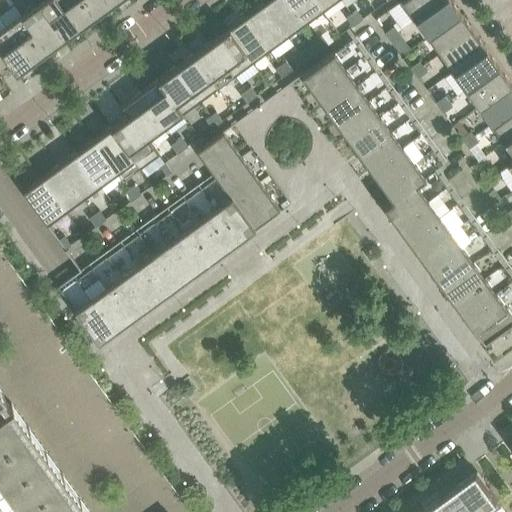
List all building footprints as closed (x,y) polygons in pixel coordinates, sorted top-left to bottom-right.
[(77,27),(56,0),(39,0),(35,4),(61,39),(77,27)] [(92,16),(80,0),(56,0),(77,27),(92,16)] [(108,5),(104,0),(80,0),(92,16),(108,5)] [(303,21),(287,0),(264,0),(262,2),(286,34),(303,21)] [(321,9),(314,0),(287,0),(303,21),(321,9)] [(332,0),(314,0),(321,9),(332,0)] [(399,0),(414,19),(440,0),(399,0)] [(427,37),(459,13),(449,0),(440,0),(414,19),(427,37)] [(286,34),(262,2),(244,15),(268,47),(286,34)] [(61,39),(35,4),(19,15),(45,50),(61,39)] [(362,18),(355,8),(350,12),(357,22),(362,18)] [(357,22),(350,12),(344,16),(352,26),(357,22)] [(440,54),(472,31),(459,13),(427,37),(440,54)] [(45,50),(19,15),(4,26),(30,61),(45,50)] [(268,47),(244,15),(227,28),(250,60),(268,47)] [(388,37),(397,30),(393,25),(384,32),(388,37)] [(30,61),(4,26),(0,29),(0,52),(15,72),(30,61)] [(250,60),(227,28),(209,40),(233,72),(250,60)] [(391,42),(401,35),(397,30),(388,37),(391,42)] [(452,72),(485,48),(472,31),(440,54),(452,72)] [(327,43),(320,34),(315,37),(322,47),(327,43)] [(322,47),(315,37),(310,41),(317,51),(322,47)] [(233,72),(209,40),(192,53),(216,85),(233,72)] [(465,89),(497,66),(485,48),(452,72),(465,89)] [(310,87),(342,64),(332,49),(300,73),(310,87)] [(216,85),(192,53),(175,66),(198,98),(216,85)] [(292,69),(285,60),(279,63),(286,73),(292,69)] [(413,72),(423,65),(419,60),(409,67),(413,72)] [(286,73),(279,63),(274,67),(281,77),(286,73)] [(321,103),(354,79),(342,64),(310,87),(321,103)] [(417,77),(426,70),(423,65),(413,72),(417,77)] [(198,98),(175,66),(157,78),(181,111),(198,98)] [(478,107),(510,83),(497,66),(465,89),(478,107)] [(181,111),(157,78),(140,91),(163,123),(181,111)] [(333,118),(365,95),(354,79),(321,103),(333,118)] [(490,124),(511,108),(511,85),(510,83),(478,107),(490,124)] [(257,95),(250,85),(244,89),(251,99),(257,95)] [(251,99),(244,89),(239,93),(246,102),(251,99)] [(163,123),(140,91),(121,105),(127,114),(128,113),(145,136),(146,136),(163,123)] [(344,134),(376,110),(365,95),(333,118),(344,134)] [(438,107),(448,100),(444,95),(435,102),(438,107)] [(442,112),(452,105),(448,100),(438,107),(442,112)] [(502,140),(511,133),(511,108),(490,124),(502,140)] [(355,149),(388,126),(376,110),(344,134),(355,149)] [(222,120),(215,111),(209,114),(216,124),(222,120)] [(159,154),(146,136),(145,136),(128,113),(127,114),(110,126),(140,167),(159,154)] [(216,124),(209,114),(204,118),(211,128),(216,124)] [(140,167),(110,126),(93,139),(116,171),(115,172),(122,181),(140,167)] [(367,165),(399,141),(388,126),(355,149),(367,165)] [(241,156),(222,130),(195,149),(214,175),(241,156)] [(464,142),(474,135),(470,130),(460,137),(464,142)] [(511,133),(502,140),(511,153),(511,133)] [(468,148),(478,140),(474,135),(464,142),(468,148)] [(187,146),(180,136),(175,140),(182,149),(187,146)] [(116,171),(93,139),(75,152),(99,184),(115,172),(116,171)] [(182,149),(175,140),(169,144),(176,153),(182,149)] [(378,180),(410,157),(399,141),(367,165),(378,180)] [(99,184),(75,152),(58,164),(81,197),(99,184)] [(259,181),(241,156),(214,175),(228,194),(231,192),(235,199),(259,181)] [(389,196),(422,172),(410,157),(378,180),(389,196)] [(171,171),(164,162),(164,161),(158,165),(166,175),(171,171)] [(81,197),(58,164),(40,177),(64,209),(81,197)] [(392,218),(424,194),(415,182),(424,176),(422,172),(389,196),(391,198),(382,204),(392,218)] [(481,184),(491,177),(487,172),(477,179),(481,184)] [(64,209),(40,177),(22,190),(45,223),(64,209)] [(485,189),(495,182),(491,177),(481,184),(485,189)] [(278,207),(259,181),(235,199),(254,225),(278,207)] [(140,193),(133,184),(128,187),(135,197),(140,193)] [(135,197),(128,187),(123,191),(130,201),(135,197)] [(254,225),(235,199),(231,192),(228,194),(215,204),(239,236),(254,225)] [(403,233),(435,210),(424,194),(392,218),(403,233)] [(239,236),(215,204),(200,215),(223,247),(239,236)] [(506,219),(511,214),(511,206),(503,214),(506,219)] [(105,219),(98,209),(93,213),(100,222),(105,219)] [(414,249),(447,225),(435,210),(403,233),(414,249)] [(100,222),(93,213),(88,217),(95,226),(100,222)] [(223,247),(200,215),(184,226),(208,259),(223,247)] [(426,264),(458,241),(447,225),(414,249),(426,264)] [(208,259),(184,226),(169,238),(192,270),(208,259)] [(70,244),(63,234),(58,238),(65,248),(70,244)] [(192,270),(169,238),(153,249),(177,281),(192,270)] [(437,280),(469,256),(458,241),(426,264),(437,280)] [(0,501),(6,509),(7,511),(191,511),(0,248),(0,501)] [(177,281),(153,249),(138,260),(161,293),(177,281)] [(448,295),(481,272),(469,256),(437,280),(448,295)] [(161,293),(138,260),(122,272),(146,304),(161,293)] [(146,304),(122,272),(107,283),(130,315),(146,304)] [(460,311),(492,287),(481,272),(448,295),(460,311)] [(130,315),(107,283),(91,294),(115,327),(130,315)] [(511,323),(511,315),(502,301),(492,287),(460,311),(484,344),(511,323)] [(511,315),(511,293),(502,301),(511,315)] [(115,327),(91,294),(73,308),(96,340),(115,327)] [(502,506),(477,472),(459,485),(478,511),(503,511),(500,507),(502,506)] [(478,511),(459,485),(441,498),(451,511),(478,511)] [(451,511),(441,498),(424,511),(451,511)]
